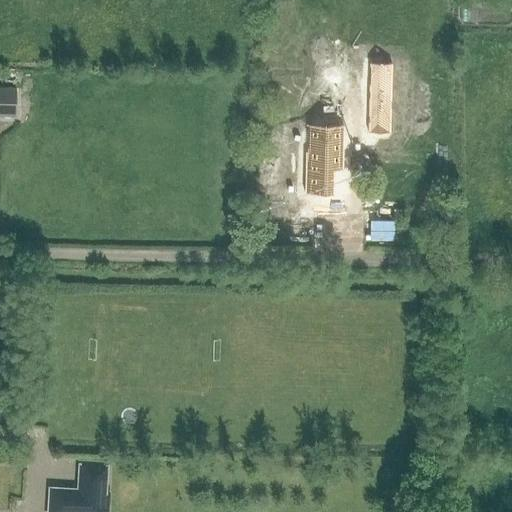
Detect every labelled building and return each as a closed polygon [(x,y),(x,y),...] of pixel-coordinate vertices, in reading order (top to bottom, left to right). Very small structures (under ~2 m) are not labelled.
[(272,3),(272,11),(287,11),(286,22),(301,22),(302,3),(272,3)] [(287,36),(286,92),(300,93),(302,37),(287,36)] [(371,63),(368,63),(368,67),(368,85),(367,133),(390,133),(391,63),(387,63),(371,63)] [(0,87),(0,115),(16,116),(16,88),(0,87)] [(305,152),(304,194),(333,194),(333,170),(342,170),(343,125),(319,125),(308,124),(305,124),(305,130),(305,152)] [(46,511),(108,511),(110,492),(104,491),(108,460),(78,458),(76,487),(48,486),(46,511)]
